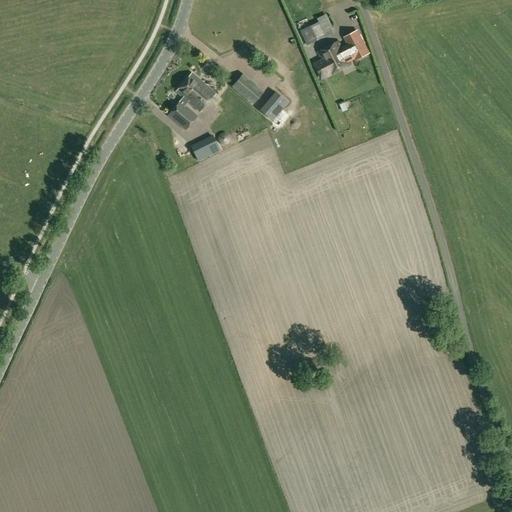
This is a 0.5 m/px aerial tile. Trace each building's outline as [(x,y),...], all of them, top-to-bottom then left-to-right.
[(307,28),(310,39),(325,34),(321,23),(307,28)] [(357,31),(345,37),(356,60),(369,53),(357,31)] [(350,65),(338,41),(318,52),(322,60),(319,61),(326,76),(332,72),(333,73),(350,65)] [(202,68),(208,72),(213,66),(208,62),(202,68)] [(184,105),(187,102),(200,112),(216,93),(191,73),(175,91),(183,98),(180,102),(180,101),(168,115),(185,129),(197,116),(184,105)] [(243,74),(232,86),(253,104),(263,91),(243,74)] [(339,104),(342,112),(348,109),(345,102),(339,104)] [(275,112),(264,103),(259,109),(270,118),(275,112)] [(143,116),(154,113),(151,104),(140,107),(143,116)] [(222,144),(225,145),(229,143),(230,142),(231,141),(231,140),(231,139),(231,138),(231,137),(230,136),(229,135),(229,134),(227,133),(227,132),(225,132),(224,132),(223,132),(222,132),(220,133),(220,134),(220,136),(220,137),(220,138),(220,139),(220,140),(220,141),(220,142),(219,142),(220,143),(221,144),(222,144)] [(191,145),(198,160),(220,150),(213,134),(191,145)]
